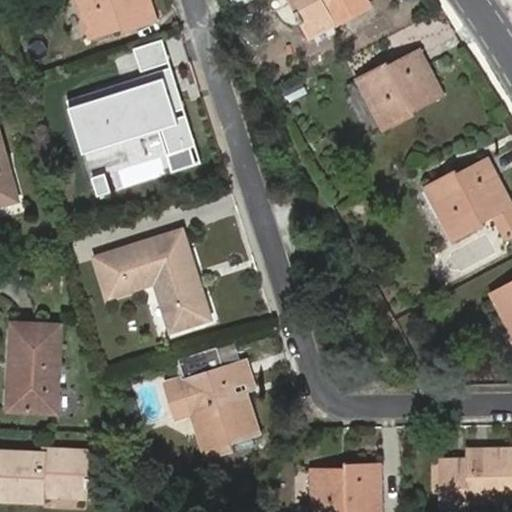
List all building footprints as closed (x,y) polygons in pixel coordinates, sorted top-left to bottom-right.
[(83,0),(93,33),(122,23),(124,29),(160,18),(154,0),(83,0)] [(293,0),(297,6),(294,8),(300,18),(303,16),(311,30),(333,18),(326,6),(336,0),(293,0)] [(162,39),(132,49),(141,76),(68,98),(85,155),(162,131),(174,171),(201,163),(162,39)] [(359,72),(385,122),(410,108),(409,104),(440,87),(418,46),(379,67),(377,62),(359,72)] [(431,181),(458,231),(486,217),(484,212),(492,207),(501,202),(511,220),(511,197),(511,196),(495,169),(499,167),(491,154),(461,171),(452,177),(449,171),(431,181)] [(0,203),(13,200),(0,157),(0,203)] [(452,177),(461,171),(458,166),(449,171),(452,177)] [(425,184),(452,234),(458,231),(431,181),(425,184)] [(511,220),(501,202),(492,207),(507,233),(511,230),(511,220)] [(197,264),(185,225),(98,251),(110,291),(157,276),(172,325),(212,313),(200,274),(196,275),(193,265),(197,264)] [(511,278),(493,289),(507,315),(511,312),(511,278)] [(65,325),(18,324),(16,407),(61,410),(65,325)] [(196,414),(208,449),(234,441),(232,434),(257,426),(242,383),(240,376),(250,372),(245,355),(211,367),(210,363),(183,373),(184,375),(196,414)] [(253,380),(250,372),(240,376),(242,383),(253,380)] [(184,375),(167,380),(180,420),(196,414),(184,375)] [(441,455),(441,481),(438,481),(438,493),(442,492),(442,507),(467,508),(467,493),(511,492),(511,440),(467,441),(467,455),(441,455)] [(3,452),(1,496),(44,497),(44,492),(88,493),(89,485),(93,485),(93,476),(89,477),(90,451),(54,451),(54,454),(3,452)] [(333,463),(309,462),(307,511),(374,511),(376,460),(340,459),(340,466),(333,466),(333,463)]
